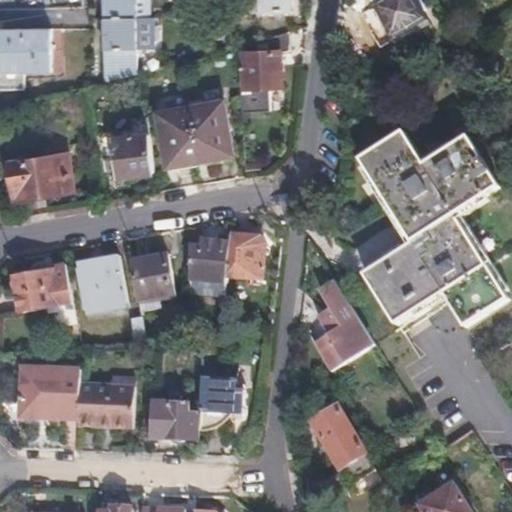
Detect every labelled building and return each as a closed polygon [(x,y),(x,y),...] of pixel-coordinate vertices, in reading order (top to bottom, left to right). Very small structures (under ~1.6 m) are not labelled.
[(104,0),(104,14),(146,14),(145,0),(104,0)] [(414,37),(430,27),(413,0),(385,0),(385,1),(384,0),(374,0),(369,3),(394,41),(410,31),(414,37)] [(104,14),(104,79),(135,71),(134,46),(152,46),(152,38),(155,38),(155,13),(146,14),(104,14)] [(24,28),(0,27),(0,83),(25,83),(25,66),(24,28)] [(50,28),(24,28),(25,66),(50,65),(50,28)] [(237,87),(239,114),(265,112),(263,85),(281,83),(277,49),(288,49),(286,30),(241,44),(245,85),(237,87)] [(188,94),(201,158),(233,151),(222,100),(202,104),(200,92),(188,94)] [(170,165),(201,158),(188,94),(176,97),(178,109),(160,113),(170,165)] [(511,177),(500,185),(469,135),(425,161),(405,130),(360,156),(412,241),(364,271),(395,322),(444,293),(464,325),(508,298),(489,266),(511,252),(511,177)] [(118,174),(153,170),(147,132),(113,137),(118,174)] [(72,189),(65,151),(8,161),(14,193),(28,190),(30,196),(72,189)] [(190,292),(227,293),(228,274),(233,234),(220,232),(219,240),(202,238),(203,225),(189,227),(190,292)] [(233,234),(228,274),(261,278),(264,243),(260,236),(233,234)] [(132,260),(138,301),(142,301),(143,308),(160,305),(159,298),(174,295),(167,254),(132,260)] [(129,307),(120,255),(103,258),(103,264),(78,267),(85,309),(114,304),(116,310),(129,307)] [(57,325),(76,321),(66,263),(54,265),(54,270),(15,276),(21,312),(53,306),(57,325)] [(334,375),(373,340),(333,277),(320,288),(331,305),(318,317),(330,336),(317,347),(334,375)] [(202,408),(201,430),(208,430),(208,424),(221,425),(226,420),(232,413),(245,413),(246,383),(237,383),(238,364),(222,364),(220,366),(204,366),(202,408)] [(77,418),(79,382),(80,368),(22,366),(21,416),(77,418)] [(77,418),(77,425),(130,427),(132,385),(79,382),(77,418)] [(183,436),(201,437),(201,430),(202,408),(197,408),(197,397),(151,395),(149,436),(171,436),(175,440),(180,440),(183,436)] [(372,466),(337,405),(311,420),(339,467),(342,466),(350,480),(372,466)] [(473,511),(456,483),(423,503),(428,511),(473,511)]
